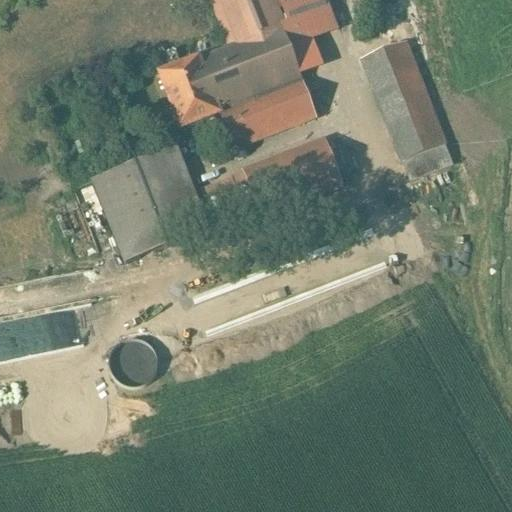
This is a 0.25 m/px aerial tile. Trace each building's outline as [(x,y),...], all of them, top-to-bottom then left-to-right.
[(209,0),(229,51),(281,31),(289,52),(338,32),(325,0),(209,0)] [(229,51),(199,62),(221,118),(234,153),(316,121),(289,52),(281,31),(229,51)] [(404,47),(362,63),(403,166),(445,149),(404,47)] [(199,62),(159,78),(181,133),(221,118),(199,62)] [(326,144),(244,175),(261,220),(343,189),(326,144)] [(177,152),(93,184),(125,267),(208,234),(177,152)] [(122,346),(121,383),(153,384),(154,346),(122,346)]
